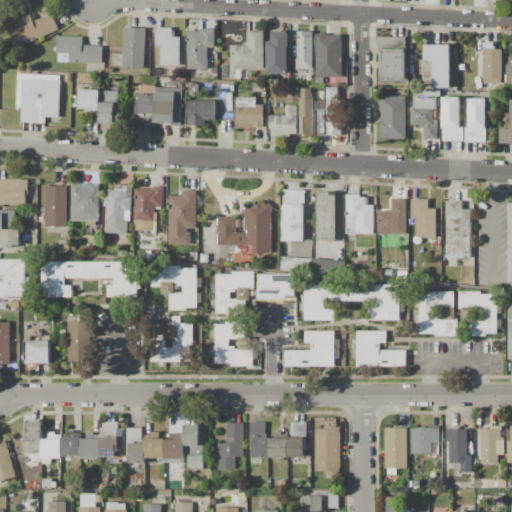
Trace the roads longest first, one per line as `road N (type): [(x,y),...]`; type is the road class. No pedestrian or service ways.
road 1 (residential): [(0,147),(511,172)]
road 2 (residential): [(0,395),(511,393)]
road 3 (residential): [(208,8),(511,21)]
road 4 (residential): [(363,0),(360,165)]
